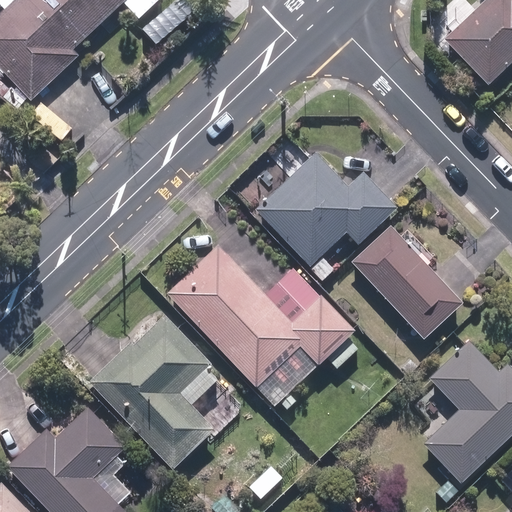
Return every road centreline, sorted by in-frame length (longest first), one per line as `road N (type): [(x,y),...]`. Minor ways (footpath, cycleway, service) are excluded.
road 1 (secondary): [(0,313),(320,10)]
road 2 (residential): [(511,200),(320,10)]
